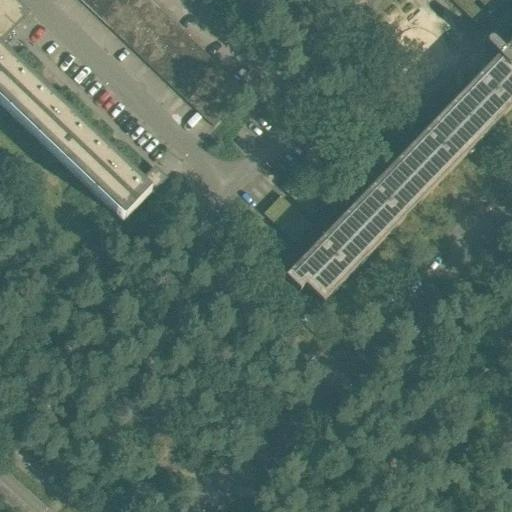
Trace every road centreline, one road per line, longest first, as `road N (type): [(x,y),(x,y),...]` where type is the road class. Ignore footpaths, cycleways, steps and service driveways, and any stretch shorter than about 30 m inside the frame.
road 1 (residential): [(329,386),(223,277),(217,254),(224,185),(29,0)]
road 2 (tertiary): [(329,386),(511,193)]
road 3 (unknown): [(369,511),(511,346)]
road 4 (tertiary): [(196,511),(329,386)]
